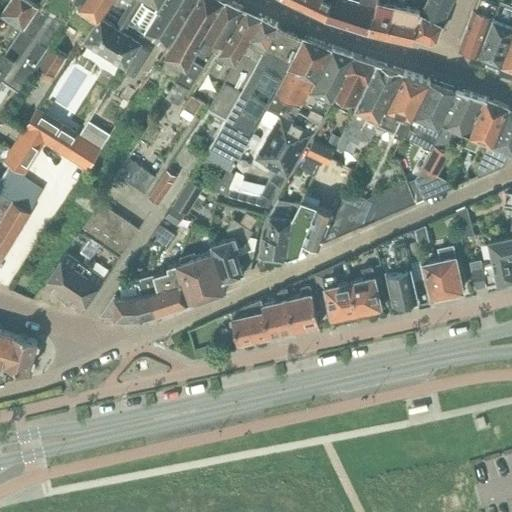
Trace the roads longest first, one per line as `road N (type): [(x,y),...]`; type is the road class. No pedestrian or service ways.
road 1 (tertiary): [(511,327),(0,441)]
road 2 (tertiary): [(0,463),(511,353)]
road 3 (residential): [(134,343),(511,176)]
road 4 (unclassified): [(263,0),(438,65)]
road 5 (residential): [(0,393),(40,385),(134,343)]
road 6 (residential): [(134,343),(0,305)]
